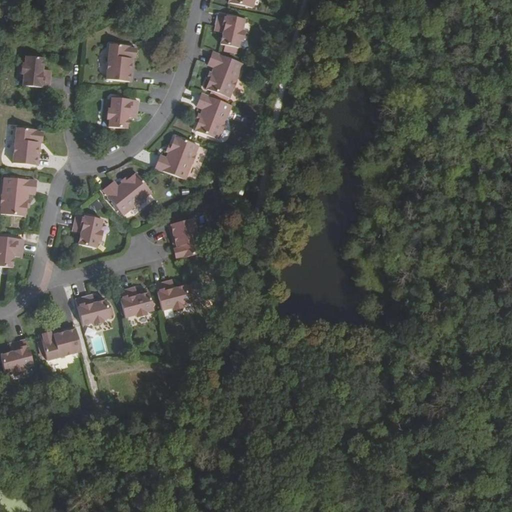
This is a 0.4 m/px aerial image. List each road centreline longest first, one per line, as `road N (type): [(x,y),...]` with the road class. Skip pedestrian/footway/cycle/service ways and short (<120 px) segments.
road 1 (track): [(309,0),(241,343),(157,511)]
road 2 (residential): [(204,0),(178,108),(135,162),(83,174),(60,193),(43,279)]
